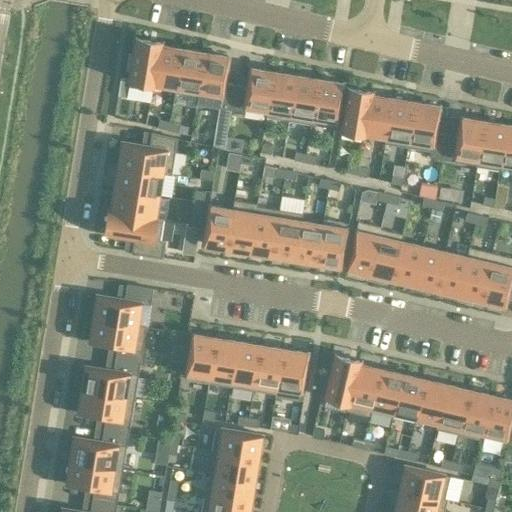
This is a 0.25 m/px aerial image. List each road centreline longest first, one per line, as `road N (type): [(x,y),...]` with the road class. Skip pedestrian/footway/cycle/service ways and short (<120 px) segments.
road 1 (residential): [(511,344),(323,300),(62,259)]
road 2 (residential): [(108,0),(62,259)]
road 3 (residential): [(62,259),(22,511)]
road 4 (residential): [(265,511),(275,454),(290,442),(372,460),(381,474),(372,511)]
road 5 (residential): [(194,0),(367,39)]
road 6 (residential): [(367,39),(511,75)]
